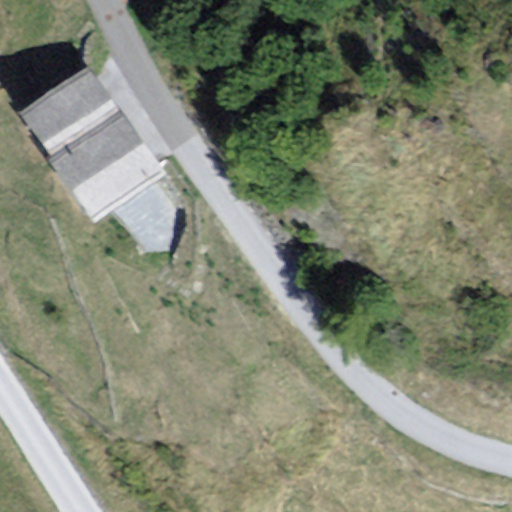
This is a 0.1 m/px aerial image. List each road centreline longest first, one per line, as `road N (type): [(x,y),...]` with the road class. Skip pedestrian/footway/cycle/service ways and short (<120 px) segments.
road 1 (track): [(511,471),(408,435),(364,400),(310,338),(102,0)]
road 2 (residential): [(76,511),(0,398)]
